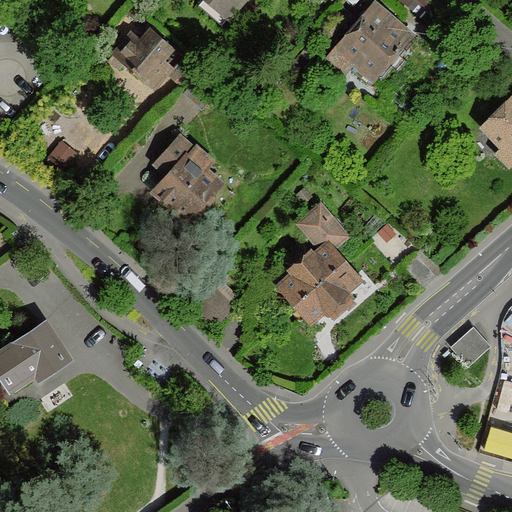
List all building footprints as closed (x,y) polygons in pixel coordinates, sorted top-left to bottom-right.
[(209,0),(230,17),(244,0),(209,0)] [(343,44),(332,58),(347,71),(358,58),(378,74),(408,40),(372,9),(361,22),(343,44)] [(343,44),(361,22),(349,11),(330,33),(343,44)] [(133,35),(117,54),(154,87),(171,67),(163,61),(173,50),(151,31),(142,42),(133,35)] [(203,63),(191,52),(170,75),(183,86),(203,63)] [(224,88),(204,71),(184,94),(204,111),(224,88)] [(511,104),(488,129),(511,152),(511,104)] [(211,164),(181,136),(157,164),(169,175),(157,189),(191,219),(221,186),(204,171),(211,164)] [(325,248),(281,286),(296,304),(346,261),(333,246),(345,236),(328,216),(310,231),(325,248)] [(436,276),(416,253),(405,264),(424,287),(436,276)] [(346,261),(296,304),(312,321),(361,279),(346,261)] [(233,307),(208,281),(189,300),(214,325),(233,307)] [(477,323),(455,344),(471,361),(493,341),(477,323)] [(44,331),(0,358),(0,373),(8,386),(34,370),(43,383),(68,367),(44,331)]
